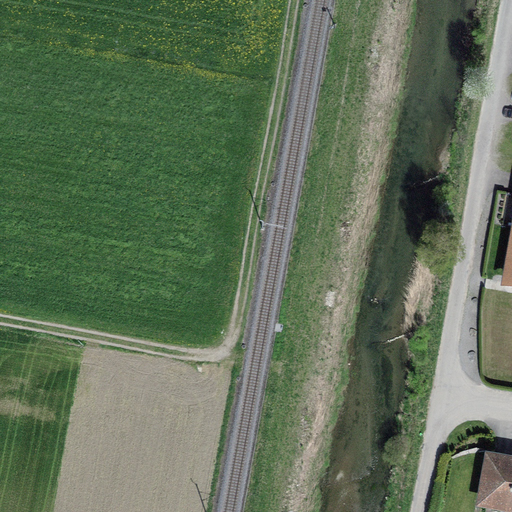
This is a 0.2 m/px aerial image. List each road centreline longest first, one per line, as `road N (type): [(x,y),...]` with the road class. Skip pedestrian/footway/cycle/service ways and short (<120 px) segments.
road 1 (track): [(296,0),(233,343),(224,354),(202,357),(0,321)]
road 2 (unclassified): [(442,394),(511,0)]
road 3 (unclassified): [(419,511),(442,394)]
